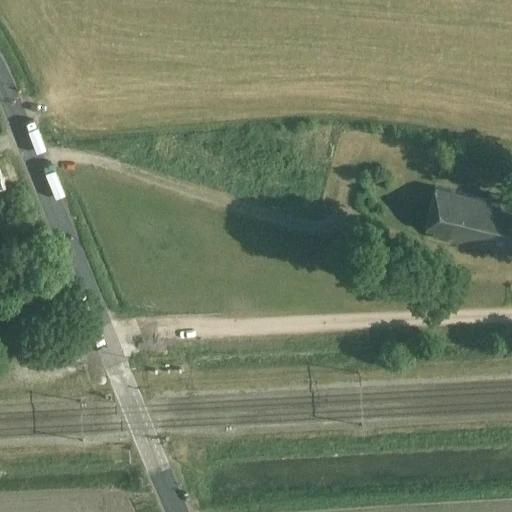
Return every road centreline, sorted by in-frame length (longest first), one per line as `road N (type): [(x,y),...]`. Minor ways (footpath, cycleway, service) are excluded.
road 1 (tertiary): [(176,511),(0,80)]
road 2 (track): [(511,319),(104,340)]
road 3 (track): [(31,152),(87,157),(318,225),(402,241)]
